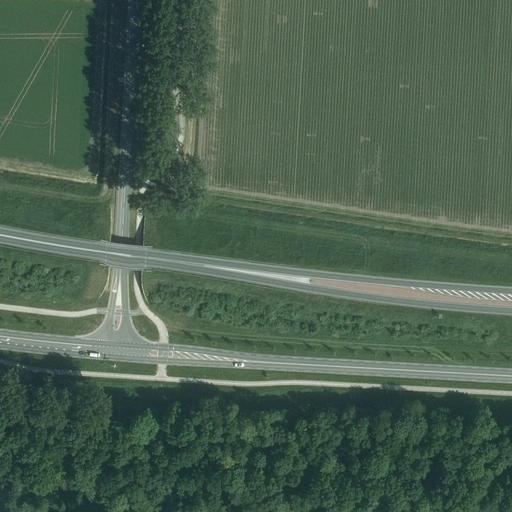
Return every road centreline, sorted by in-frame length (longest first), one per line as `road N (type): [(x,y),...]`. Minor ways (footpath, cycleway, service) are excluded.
road 1 (secondary): [(201,357),(511,375)]
road 2 (trunk): [(229,269),(309,288),(511,310)]
road 3 (trunk): [(511,290),(229,269)]
road 4 (tertiary): [(119,279),(133,0)]
road 5 (trunk): [(229,269),(0,233)]
